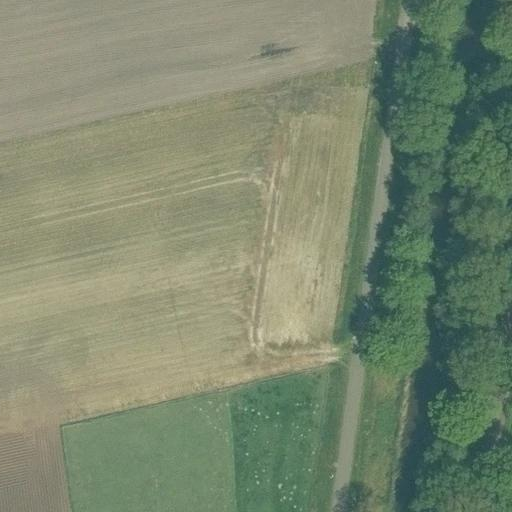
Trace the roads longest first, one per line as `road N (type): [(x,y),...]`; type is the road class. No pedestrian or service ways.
road 1 (unclassified): [(334,511),(409,0)]
road 2 (unclassified): [(483,511),(511,297)]
